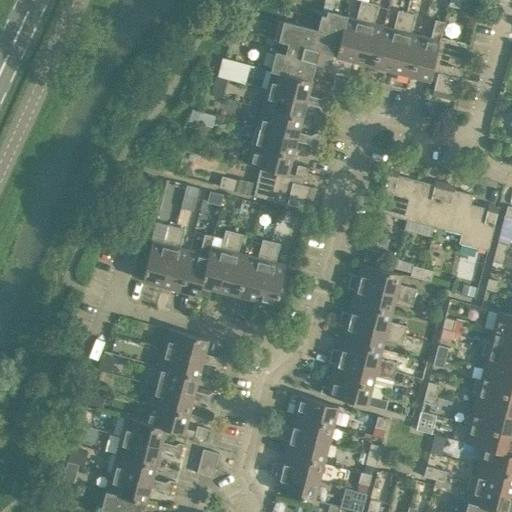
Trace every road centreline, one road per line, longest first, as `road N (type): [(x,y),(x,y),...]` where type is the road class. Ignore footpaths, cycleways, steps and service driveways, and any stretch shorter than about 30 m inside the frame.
road 1 (residential): [(302,347),(365,127),(387,119),(470,141)]
road 2 (residential): [(302,347),(109,301)]
road 3 (residential): [(257,511),(261,496),(242,465),(263,381),(302,347)]
road 4 (unclassified): [(0,165),(77,0)]
road 5 (residential): [(470,141),(508,0)]
